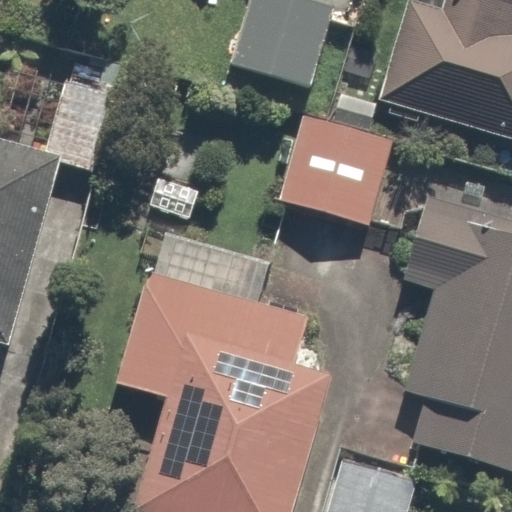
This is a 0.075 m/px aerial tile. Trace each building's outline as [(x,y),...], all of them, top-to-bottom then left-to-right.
[(298,88),(318,0),(230,0),(215,69),(298,88)] [(511,0),(439,0),(437,9),(401,0),(394,0),(370,97),(511,133),(511,0)] [(90,81),(8,60),(0,94),(0,134),(72,153),(90,81)] [(391,142),(288,112),(262,201),(364,231),(391,142)] [(49,153),(0,141),(0,356),(49,153)] [(385,275),(414,283),(384,394),(402,399),(390,447),(510,479),(511,472),(511,232),(404,203),(385,275)] [(287,367),(301,323),(138,273),(104,385),(157,401),(123,511),(270,511),(313,374),(287,367)] [(397,511),(408,483),(333,455),(312,511),(397,511)]
